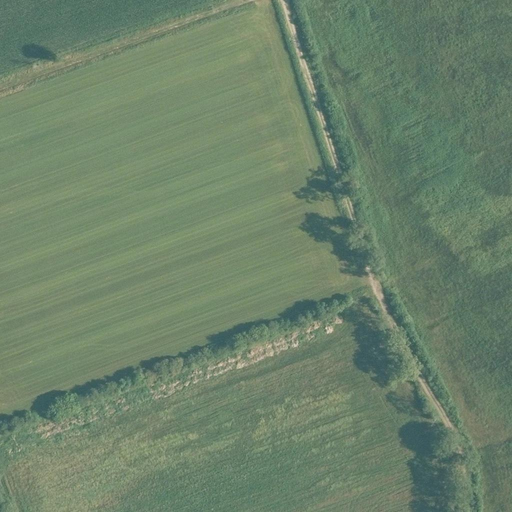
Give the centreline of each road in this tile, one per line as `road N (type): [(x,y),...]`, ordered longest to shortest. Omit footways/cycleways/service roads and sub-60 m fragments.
road 1 (track): [(283,0),(373,276),(459,452),(466,511)]
road 2 (track): [(241,0),(0,90)]
